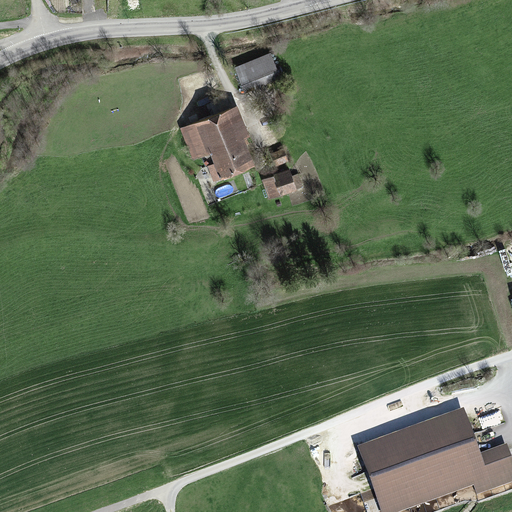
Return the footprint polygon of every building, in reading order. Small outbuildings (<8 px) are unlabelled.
[(369,0),(375,13),(406,0),(369,0)] [(269,56),(237,69),(247,91),(278,78),(269,56)] [(237,111),(183,132),(193,159),(209,152),(215,166),(209,168),(215,182),(253,167),(242,140),(248,137),(237,111)] [(291,173),(263,182),(273,212),(288,207),(284,197),(297,193),(291,173)] [(462,405),(359,444),(384,511),(393,511),(477,480),(483,496),(511,485),(511,449),(509,441),(480,452),(462,405)]
